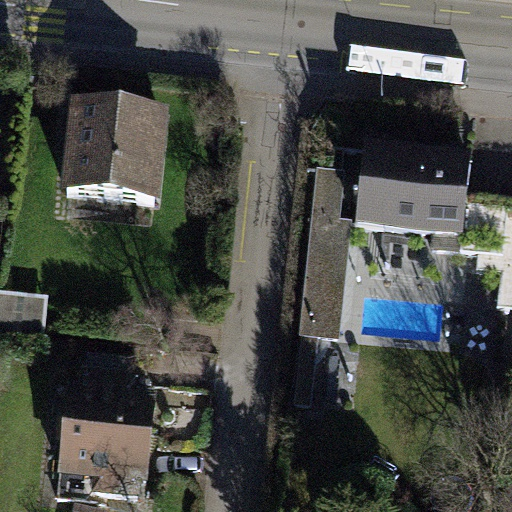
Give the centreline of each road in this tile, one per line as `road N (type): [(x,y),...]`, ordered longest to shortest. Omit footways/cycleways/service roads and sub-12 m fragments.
road 1 (residential): [(237,511),(303,26)]
road 2 (tertiary): [(49,0),(303,26)]
road 3 (tertiary): [(303,26),(511,47)]
